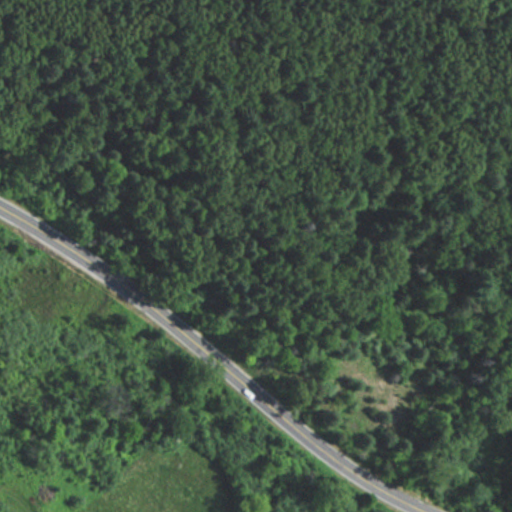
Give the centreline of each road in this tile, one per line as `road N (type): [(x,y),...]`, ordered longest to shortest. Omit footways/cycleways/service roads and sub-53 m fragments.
road 1 (tertiary): [(425,511),(376,486),(173,322),(0,205)]
road 2 (track): [(415,508),(449,418),(511,322),(491,173),(437,184),(401,214)]
